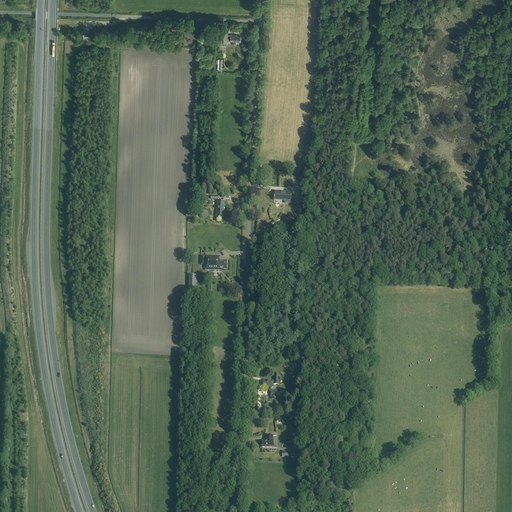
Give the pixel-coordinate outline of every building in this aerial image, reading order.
[(228,31),(221,31),(220,41),(227,42),(227,41),(230,41),(230,42),(239,42),(240,42),(240,41),(241,40),(242,39),(241,39),(241,37),(236,37),(236,36),(229,35),(229,36),(227,35),(228,31)] [(286,193),(275,192),(274,200),(285,201),(285,203),(291,203),(291,191),(286,191),(286,193)] [(200,192),(199,202),(203,202),(203,203),(208,203),(208,196),(204,196),(205,192),(200,192)] [(217,206),(217,211),(216,211),(216,216),(224,216),(225,211),(224,211),(224,202),(217,202),(217,206)] [(276,230),(285,226),(281,219),(272,222),(276,230)] [(227,270),(227,261),(220,261),(220,256),(201,256),(201,265),(205,265),(205,270),(221,271),(221,270),(227,270)] [(197,283),(197,274),(189,274),(188,283),(197,283)] [(278,385),(279,374),(274,374),(274,381),(264,381),(264,382),(263,382),(263,386),(267,386),(267,387),(273,388),(273,385),(278,385)] [(273,441),(273,436),(266,436),(266,441),(262,441),(262,448),(273,448),(274,441),(273,441)]
